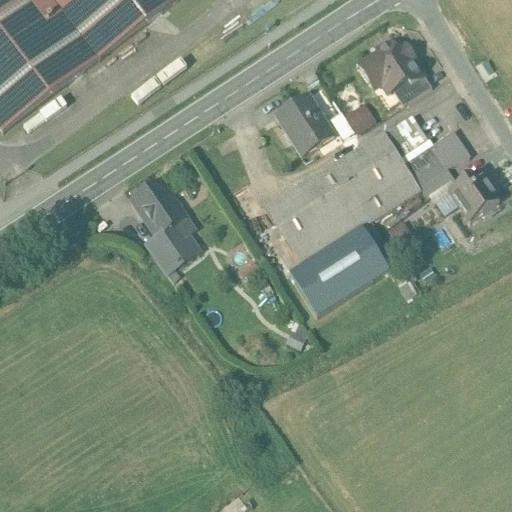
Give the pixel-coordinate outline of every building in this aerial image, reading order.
[(0,0),(0,135),(2,138),(181,0),(0,0)] [(397,56),(393,49),(387,48),(379,53),(378,59),(359,71),(373,92),(383,85),(391,97),(394,96),(409,86),(411,90),(425,81),(415,67),(417,66),(406,50),(397,56)] [(409,86),(394,96),(404,112),(432,93),(425,81),(411,90),(409,86)] [(335,142),(308,101),(276,121),(302,163),(335,142)] [(346,121),(335,128),(345,143),(355,137),(346,121)] [(413,121),(385,139),(401,165),(429,146),(413,121)] [(452,137),(431,152),(446,175),(470,163),(452,137)] [(385,139),(265,214),(302,272),(421,197),(410,179),(401,165),(385,139)] [(431,152),(405,170),(419,190),(446,175),(431,152)] [(446,175),(419,190),(428,204),(454,186),(446,175)] [(480,177),(450,197),(471,227),(500,206),(480,177)] [(160,186),(132,205),(158,242),(186,222),(185,222),(160,186)] [(186,222),(158,242),(172,261),(161,269),(168,279),(200,257),(187,239),(195,234),(186,222),(185,222),(186,222)] [(396,245),(409,239),(403,226),(390,232),(396,245)]
